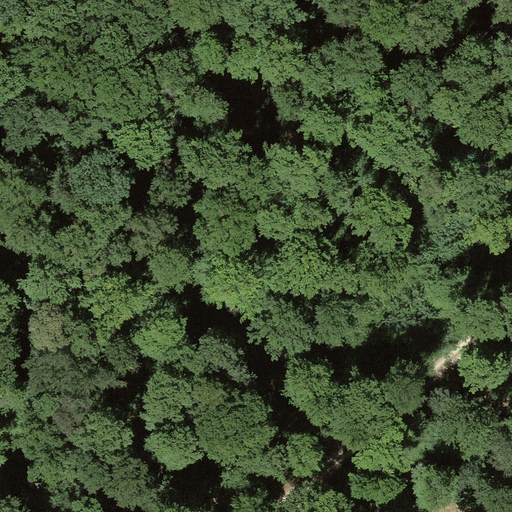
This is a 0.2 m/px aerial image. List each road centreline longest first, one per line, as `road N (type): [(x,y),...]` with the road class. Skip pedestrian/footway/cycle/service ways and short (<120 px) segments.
road 1 (track): [(511,64),(91,199)]
road 2 (track): [(278,511),(511,305)]
